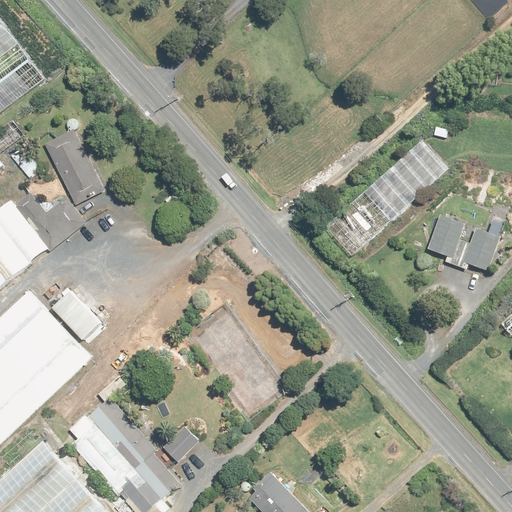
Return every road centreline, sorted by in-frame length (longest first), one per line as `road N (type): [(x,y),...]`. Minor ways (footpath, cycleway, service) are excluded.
road 1 (tertiary): [(511,497),(65,0)]
road 2 (unknown): [(511,19),(277,235)]
